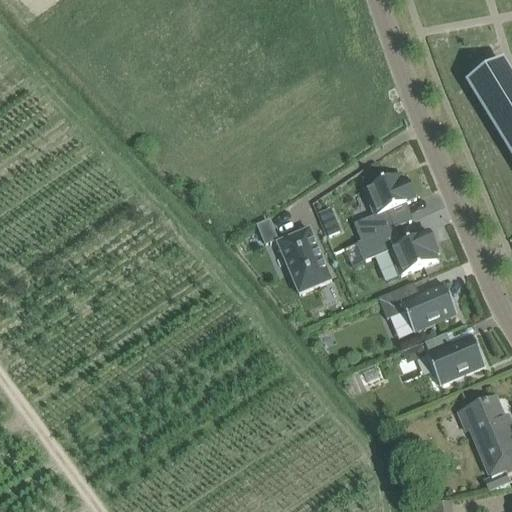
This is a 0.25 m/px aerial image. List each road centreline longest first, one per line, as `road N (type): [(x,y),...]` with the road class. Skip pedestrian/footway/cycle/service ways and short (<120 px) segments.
road 1 (residential): [(511,325),(376,0)]
road 2 (track): [(0,376),(99,511)]
